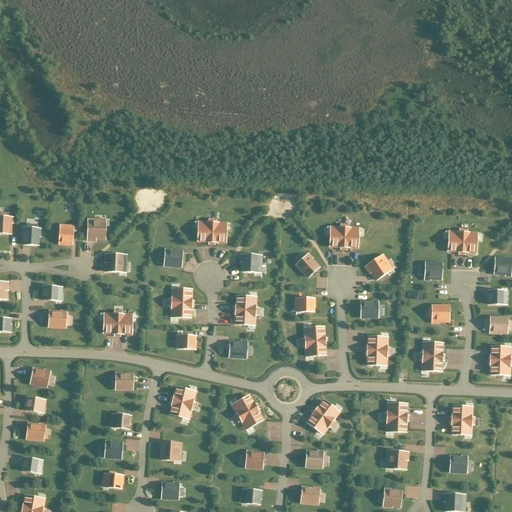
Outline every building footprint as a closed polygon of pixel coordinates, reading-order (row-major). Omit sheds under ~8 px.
[(0,235),(12,236),(12,218),(0,217),(0,235)] [(105,241),(106,220),(87,219),(87,241),(105,241)] [(198,225),(197,243),(208,244),(215,244),(226,245),(227,227),(216,226),(216,222),(208,222),(208,226),(198,225)] [(60,225),(58,243),(72,244),(73,230),(64,229),(65,225),(60,225)] [(330,230),(329,249),(340,249),(347,250),(358,250),(359,232),(348,231),(348,227),(340,227),(340,231),(336,231),(330,230)] [(21,246),(39,247),(40,229),(22,228),(21,246)] [(448,235),(447,253),(476,255),(477,237),(467,236),(467,233),(458,232),(458,236),(448,235)] [(181,269),(182,251),(164,250),(163,268),(181,269)] [(126,274),(127,255),(105,254),(104,273),(126,274)] [(295,266),(307,280),(320,268),(312,259),(313,258),(309,254),(295,266)] [(242,255),(241,273),(258,274),(258,263),(262,263),(262,256),(242,255)] [(383,255),(367,266),(372,273),(370,274),(375,282),(390,272),(384,263),(387,261),(383,255)] [(511,259),(494,258),(493,276),(511,277),(511,259)] [(93,263),(93,273),(103,273),(103,263),(93,263)] [(442,263),(425,263),(424,281),(442,281),(442,263)] [(45,287),(44,302),(59,302),(60,295),(62,296),(63,288),(45,287)] [(170,299),(170,308),(173,308),(173,319),(191,319),(192,308),(192,301),(192,290),(174,289),(174,299),(170,299)] [(487,291),(487,297),(488,297),(488,306),(507,306),(507,301),(502,301),(502,291),(487,291)] [(234,314),(234,326),(253,327),(253,316),(256,316),(256,308),(253,308),(254,298),(235,297),(235,308),(234,314)] [(294,299),(294,313),(314,313),(315,299),(294,299)] [(360,302),(360,320),(378,320),(378,301),(371,301),(371,302),(360,302)] [(449,306),(431,306),(431,323),(449,323),(449,306)] [(49,315),(48,329),(66,330),(66,312),(60,312),(60,316),(49,315)] [(104,316),(103,335),(114,336),(121,336),(132,336),(132,317),(122,317),(122,314),(114,314),(114,317),(104,316)] [(508,318),(489,317),(489,335),(507,336),(508,318)] [(0,333),(11,334),(12,319),(0,318),(0,333)] [(308,339),(303,339),(304,348),(308,348),(309,358),(326,357),(325,328),(307,329),(308,339)] [(179,350),(195,351),(196,337),(180,336),(179,350)] [(388,349),(388,338),(367,337),(366,366),(387,367),(388,357),(390,357),(390,349),(388,349)] [(229,359),(247,360),(247,342),(230,341),(229,359)] [(421,353),(421,362),(424,362),(424,373),(442,373),(443,344),(425,344),(424,353),(421,353)] [(489,348),(489,376),(506,377),(506,367),(510,367),(511,358),(506,358),(507,348),(489,348)] [(50,371),(33,368),(29,386),(47,390),(50,371)] [(133,392),(133,374),(115,374),(115,392),(133,392)] [(189,421),(196,392),(175,387),(169,416),(189,421)] [(249,396),(233,405),(238,413),(235,415),(240,422),(242,421),(248,430),(264,421),(249,396)] [(28,398),(26,412),(39,414),(41,406),(45,407),(46,401),(28,398)] [(323,401),(306,423),(320,434),(326,426),(328,428),(333,422),(331,420),(337,411),(323,401)] [(386,414),(385,423),(389,423),(388,433),(407,434),(408,405),(389,404),(389,414),(386,414)] [(451,407),(450,436),(471,437),(472,408),(451,407)] [(111,414),(110,420),(115,421),(114,429),(130,431),(131,416),(123,416),(124,413),(117,412),(117,415),(115,415),(111,414)] [(26,441),(43,443),(45,425),(28,423),(26,441)] [(121,461),(123,443),(105,441),(104,460),(121,461)] [(178,462),(179,443),(160,442),(159,461),(178,462)] [(323,452),(306,451),(305,469),(322,470),(323,452)] [(245,470),(262,471),(264,454),(246,452),(245,470)] [(390,452),(389,470),(406,471),(407,453),(390,452)] [(449,474),(466,475),(467,457),(449,457),(449,474)] [(23,458),(21,473),(37,475),(38,466),(42,467),(43,461),(23,458)] [(106,490),(123,491),(124,477),(107,476),(106,490)] [(161,501),(178,502),(179,483),(161,483),(161,501)] [(319,488),(302,487),(300,505),(318,507),(319,488)] [(244,505),(260,506),(261,491),(245,490),(244,505)] [(400,509),(402,491),(384,490),(382,508),(400,509)] [(461,511),(462,495),(444,494),(443,511),(461,511)] [(21,511),(43,511),(44,510),(41,509),(43,499),(24,496),(22,507),(21,511)]
